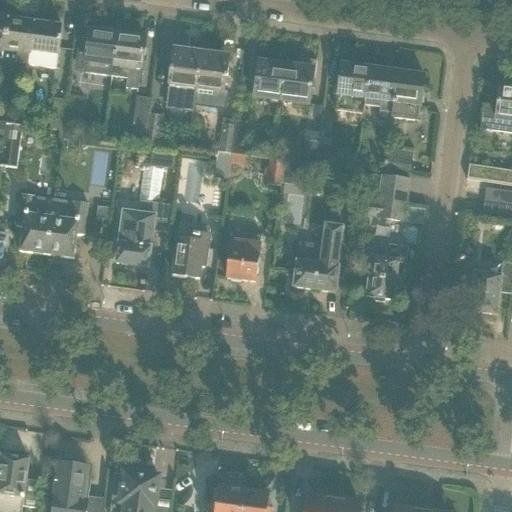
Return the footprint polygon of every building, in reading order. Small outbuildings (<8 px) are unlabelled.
[(2,52),(1,58),(15,60),(15,63),(28,65),(34,23),(7,19),(2,52)] [(34,23),(28,65),(28,66),(55,70),(61,27),(34,23)] [(81,34),(77,64),(85,65),(84,73),(111,76),(117,34),(90,31),(89,35),(81,34)] [(117,34),(111,76),(127,78),(125,89),(138,91),(145,38),(117,34)] [(167,96),(166,105),(193,109),(196,89),(196,82),(200,54),(173,50),(172,61),(170,61),(169,68),(170,68),(167,96)] [(200,54),(196,89),(219,92),(217,104),(223,105),(225,92),(224,92),(226,77),(227,77),(228,70),(227,70),(229,58),(200,54)] [(285,66),(281,101),(306,104),(306,105),(308,105),(310,89),(314,89),(315,80),(314,80),(316,61),(300,59),(299,68),(285,66)] [(255,97),(281,101),(285,66),(259,63),(259,62),(258,61),(253,98),(254,98),(255,97)] [(335,111),(363,115),(369,68),(341,64),(335,111)] [(369,68),(364,106),(366,107),(380,108),(378,122),(389,123),(389,118),(390,114),(396,72),(369,68)] [(396,72),(390,114),(391,115),(390,119),(417,122),(423,75),(396,72)] [(496,108),(482,106),(479,130),(511,134),(511,87),(499,85),(498,90),(496,90),(494,102),(497,102),(496,108)] [(65,101),(62,125),(63,125),(76,127),(80,99),(66,97),(65,101)] [(137,98),(131,142),(144,144),(148,115),(150,100),(149,100),(147,99),(137,98)] [(53,100),(49,130),(62,132),(63,125),(62,125),(65,101),(53,100)] [(8,110),(6,124),(13,125),(15,111),(8,110)] [(148,115),(144,144),(154,145),(158,145),(162,117),(148,115)] [(222,119),(218,152),(232,154),(236,123),(236,121),(222,119)] [(236,123),(232,154),(244,156),(249,125),(236,123)] [(1,167),(17,169),(23,127),(7,124),(1,167)] [(293,164),(314,167),(317,139),(318,133),(305,131),(303,151),(295,150),(293,164)] [(108,139),(106,148),(117,149),(118,140),(108,139)] [(317,139),(314,167),(328,168),(331,140),(317,139)] [(191,142),(189,150),(201,152),(203,144),(201,143),(191,142)] [(383,169),(411,173),(413,153),(386,150),(383,169)] [(215,178),(230,181),(233,156),(219,154),(215,178)] [(268,186),(281,188),(285,163),(271,161),(268,186)] [(182,199),(196,202),(203,164),(189,162),(182,199)] [(468,166),(466,181),(494,185),(496,170),(468,166)] [(511,172),(496,170),(494,185),(511,187),(511,172)] [(381,177),(379,190),(407,193),(409,180),(381,177)] [(511,192),(485,189),(483,203),(511,207),(511,192)] [(379,190),(377,203),(405,207),(407,193),(379,190)] [(19,252),(46,256),(54,200),(20,196),(15,228),(22,229),(19,252)] [(54,200),(46,256),(73,260),(76,236),(83,237),(88,205),(54,200)] [(405,207),(377,203),(366,202),(364,217),(403,223),(405,207)] [(481,217),(511,221),(511,207),(483,203),(481,217)] [(119,244),(116,264),(147,269),(150,249),(153,227),(154,223),(155,217),(138,214),(135,214),(123,212),(120,232),(119,244)] [(180,223),(177,240),(174,266),(172,266),(171,277),(185,279),(186,277),(198,279),(200,267),(204,268),(209,227),(180,223)] [(294,275),(293,275),(292,285),(293,285),(292,288),(334,294),(338,268),(337,267),(342,228),(325,226),(322,246),(299,243),(294,275)] [(233,233),(229,259),(227,279),(230,280),(231,283),(240,284),(241,281),(254,283),(261,236),(233,233)] [(369,247),(365,277),(368,278),(365,298),(373,299),(374,302),(383,303),(384,300),(393,302),(398,263),(406,264),(408,249),(389,247),(389,249),(369,247)] [(468,312),(496,316),(499,293),(511,295),(511,283),(511,264),(501,263),(500,277),(488,275),(488,270),(474,268),(468,312)] [(28,460),(13,458),(14,456),(3,455),(3,456),(0,455),(0,511),(21,511),(22,502),(28,460)] [(87,468),(58,464),(56,479),(54,480),(54,483),(55,484),(55,486),(48,485),(44,511),(85,511),(90,479),(86,479),(87,468)] [(113,485),(109,511),(151,511),(152,508),(154,509),(155,502),(157,489),(158,478),(142,476),(142,472),(125,469),(124,473),(123,473),(122,486),(113,485)] [(240,511),(243,492),(241,492),(241,489),(229,487),(228,490),(212,488),(210,508),(208,511),(240,511)] [(268,511),(268,510),(265,510),(267,495),(257,494),(257,491),(245,489),(245,492),(243,492),(240,511),(268,511)] [(331,511),(333,501),(308,498),(307,503),(298,502),(296,511),(331,511)] [(333,501),(331,511),(358,511),(360,505),(333,501)]
